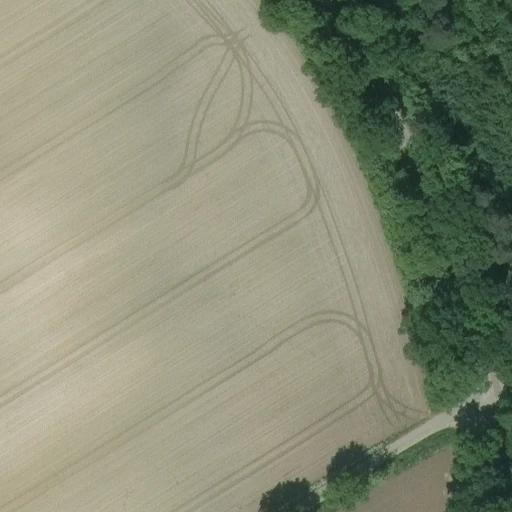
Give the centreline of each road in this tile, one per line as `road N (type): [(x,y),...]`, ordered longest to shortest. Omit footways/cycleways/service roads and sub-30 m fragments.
road 1 (unclassified): [(325,0),(412,165),(488,393)]
road 2 (unclassified): [(297,511),(488,393)]
